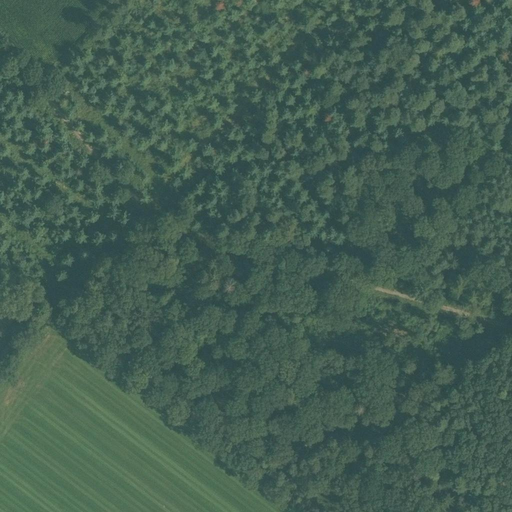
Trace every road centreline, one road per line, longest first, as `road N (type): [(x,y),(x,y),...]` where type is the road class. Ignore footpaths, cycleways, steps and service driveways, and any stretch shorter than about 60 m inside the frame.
road 1 (track): [(147,225),(511,332)]
road 2 (track): [(0,56),(147,225)]
